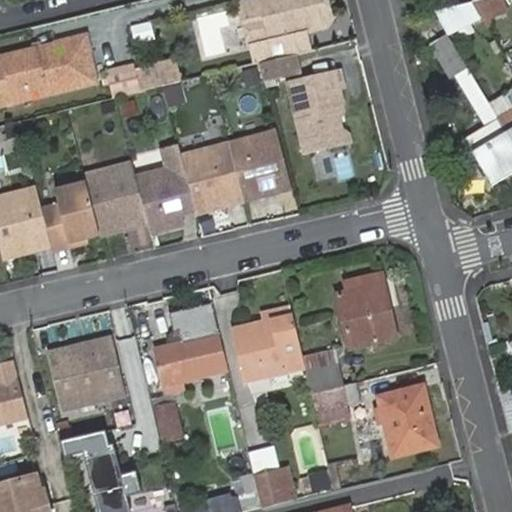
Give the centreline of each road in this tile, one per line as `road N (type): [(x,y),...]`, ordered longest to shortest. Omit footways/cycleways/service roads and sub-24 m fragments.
road 1 (residential): [(0,312),(428,208)]
road 2 (residential): [(440,252),(505,511)]
road 3 (residential): [(376,0),(428,208)]
